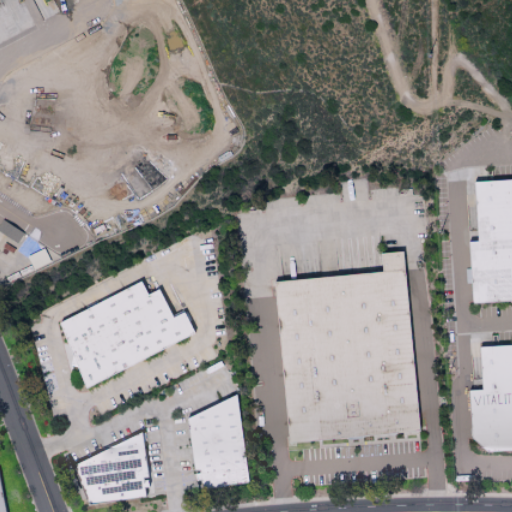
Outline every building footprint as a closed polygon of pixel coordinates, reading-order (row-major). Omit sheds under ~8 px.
[(511,300),(475,302),(472,238),(480,238),(478,182),(511,179),(511,300)] [(288,438),(276,280),(385,272),(383,254),(406,252),(419,428),(288,438)] [(86,390),(59,323),(128,290),(142,283),(149,296),(161,289),(174,318),(185,312),(197,336),(189,340),(86,390)] [(480,349),(511,346),(511,450),(491,453),(475,440),(472,392),(485,390),(480,349)] [(198,489),(192,421),(240,397),(249,483),(198,489)] [(75,465),(142,433),(149,499),(89,505),(75,465)] [(0,511),(0,481),(8,511),(0,511)]
